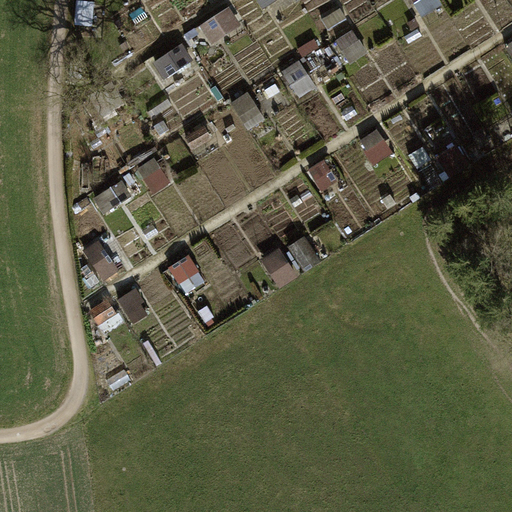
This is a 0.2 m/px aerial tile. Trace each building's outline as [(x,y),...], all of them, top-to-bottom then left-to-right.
[(257,0),(263,9),(277,0),(257,0)] [(422,18),(443,6),(439,0),(420,0),(414,4),(422,18)] [(95,2),(77,1),(75,25),(93,26),(95,2)] [(243,26),(230,6),(200,26),(213,45),(243,26)] [(353,30),(336,41),(351,65),(368,54),(353,30)] [(194,59),(183,43),(155,62),(166,78),(194,59)] [(299,98),(317,88),(300,60),(283,71),(299,98)] [(102,118),(125,104),(112,82),(89,96),(102,118)] [(248,131),(266,120),(249,92),(231,103),(248,131)] [(213,139),(205,126),(185,137),(193,151),(213,139)] [(375,166),(395,153),(378,129),(359,142),(375,166)] [(469,166),(458,147),(443,156),(455,175),(469,166)] [(154,194),(172,183),(155,157),(138,168),(154,194)] [(325,159),(308,169),(322,192),(339,182),(325,159)] [(133,196),(123,181),(94,199),(104,215),(133,196)] [(305,236),(289,247),(303,269),(320,258),(305,236)] [(105,282),(121,271),(99,240),(83,252),(105,282)] [(299,276),(279,248),(261,260),(280,288),(299,276)] [(201,271),(190,254),(168,268),(179,285),(201,271)] [(119,300),(134,324),(149,316),(142,304),(146,302),(138,289),(119,300)] [(118,314),(109,299),(90,312),(100,326),(118,314)]
